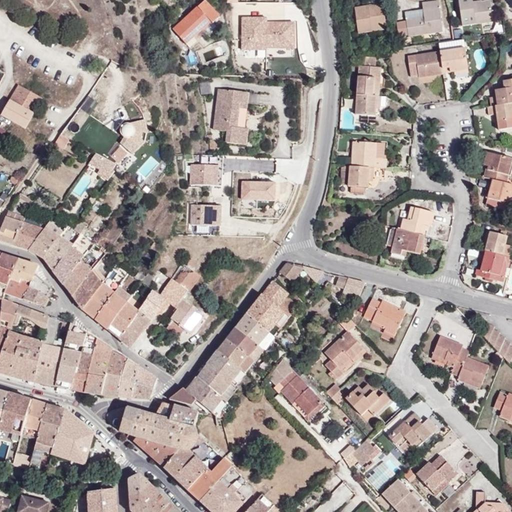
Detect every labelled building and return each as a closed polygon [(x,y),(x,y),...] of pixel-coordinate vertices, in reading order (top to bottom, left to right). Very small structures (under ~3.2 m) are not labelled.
[(185,42),(210,20),(213,23),(221,16),(207,0),(202,0),(172,28),(185,42)] [(470,0),(456,0),(460,25),(491,21),(487,0),(471,2),(470,0)] [(440,33),(436,1),(419,4),(419,11),(420,17),(404,20),(406,39),(440,33)] [(384,21),(382,2),(352,6),(356,33),(374,30),(373,23),(384,21)] [(403,14),(404,20),(420,17),(419,11),(403,14)] [(294,48),(294,24),(267,23),(267,18),(242,18),(242,50),(266,50),(267,48),(294,48)] [(385,28),(384,21),(373,23),(374,30),(385,28)] [(435,52),(460,48),(458,40),(434,44),(435,52)] [(463,71),(460,48),(435,52),(438,75),(449,73),(462,71),(463,71)] [(438,75),(435,52),(401,58),(402,67),(413,66),(415,79),(438,75)] [(371,68),(372,59),(363,58),(362,67),(371,68)] [(415,79),(413,66),(402,67),(404,81),(415,79)] [(371,96),(375,68),(371,68),(362,67),(354,67),(351,94),(354,94),(371,96)] [(467,102),(491,74),(484,69),(461,97),(467,102)] [(511,104),(511,78),(509,79),(509,82),(500,82),(501,91),(493,92),(493,98),(494,106),(509,105),(511,104)] [(35,111),(44,96),(21,83),(12,98),(35,111)] [(237,128),(240,109),(241,103),(249,104),(250,94),(221,91),(216,130),(230,132),(228,143),(247,146),(249,130),(237,128)] [(374,109),(375,96),(371,96),(354,94),(351,117),(354,117),(353,121),(367,123),(369,109),(374,109)] [(35,111),(12,98),(2,113),(26,127),(35,111)] [(510,122),(509,105),(494,106),(486,107),(485,107),(485,119),(490,119),(493,118),(493,125),(494,134),(511,133),(511,122),(510,122)] [(138,151),(147,136),(144,123),(135,118),(128,127),(129,128),(130,128),(131,129),(132,130),(133,131),(133,132),(133,134),(133,135),(133,136),(132,137),(131,138),(130,139),(129,139),(128,139),(127,140),(125,139),(124,139),(123,138),(122,137),(120,148),(138,151)] [(133,135),(133,134),(133,132),(133,131),(132,130),(131,129),(130,128),(129,128),(128,127),(127,128),(124,128),(122,131),(121,133),(122,137),(123,138),(124,139),(125,139),(127,140),(128,139),(129,139),(130,139),(131,138),(132,137),(133,136),(133,135)] [(65,150),(71,140),(69,138),(62,134),(54,144),(65,150)] [(224,149),(216,140),(212,140),(213,153),(229,153),(230,150),(224,150),(224,149)] [(379,162),(380,147),(350,145),(348,169),(368,170),(383,171),(383,162),(379,162)] [(116,165),(95,154),(90,162),(103,169),(104,167),(112,172),(116,165)] [(149,155),(136,174),(145,180),(158,161),(149,155)] [(507,179),(511,162),(483,155),(480,167),(484,169),(482,180),(485,181),(489,182),(501,185),(503,178),(507,179)] [(222,187),(224,157),(200,156),(199,166),(192,166),(191,186),(222,187)] [(82,198),(99,169),(89,163),(72,193),(82,198)] [(344,191),(346,169),(336,168),(334,190),(344,191)] [(367,189),(368,170),(348,169),(346,169),(344,191),(365,192),(365,189),(367,189)] [(16,184),(19,178),(11,176),(9,181),(16,184)] [(501,201),(505,186),(501,185),(489,182),(487,189),(483,188),(478,206),(506,214),(508,204),(501,201)] [(275,202),(276,184),(242,183),(242,201),(275,202)] [(33,201),(20,193),(18,197),(31,205),(33,201)] [(97,214),(102,206),(96,201),(90,210),(97,214)] [(223,227),(223,207),(195,207),(194,227),(223,227)] [(420,228),(424,215),(402,208),(397,222),(394,221),(391,231),(412,236),(413,231),(415,227),(420,228)] [(25,218),(8,210),(0,233),(0,240),(13,245),(25,218)] [(29,219),(25,218),(13,245),(30,249),(47,223),(42,219),(36,227),(28,225),(29,219)] [(82,220),(74,232),(79,236),(88,225),(82,220)] [(62,233),(47,223),(30,249),(45,258),(62,233)] [(66,227),(62,233),(45,258),(55,271),(73,246),(80,237),(79,236),(74,232),(66,227)] [(385,250),(391,231),(386,230),(380,249),(385,250)] [(412,258),(418,238),(391,231),(383,256),(392,258),(394,252),(402,254),(412,258)] [(503,247),(497,245),(499,236),(476,231),(472,250),(494,257),(500,259),(503,247)] [(146,267),(161,245),(155,241),(140,263),(146,267)] [(84,256),(73,246),(55,271),(65,284),(79,263),(84,256)] [(490,276),(494,257),(472,250),(469,262),(473,265),(471,271),(467,270),(466,276),(494,283),(495,278),(490,276)] [(171,262),(175,255),(169,251),(165,258),(171,262)] [(400,260),(402,254),(394,252),(392,258),(400,260)] [(4,299),(6,293),(12,278),(19,260),(2,255),(0,258),(0,299),(2,301),(4,299)] [(139,311),(151,321),(158,309),(167,314),(172,306),(180,311),(187,301),(204,278),(194,270),(200,262),(191,257),(162,296),(154,289),(145,303),(139,311)] [(495,278),(500,259),(494,257),(490,276),(495,278)] [(39,266),(19,260),(12,278),(30,288),(36,274),(39,266)] [(289,262),(281,271),(294,280),(304,268),(302,266),(289,262)] [(79,263),(65,284),(73,296),(92,271),(79,263)] [(321,270),(302,266),(304,268),(314,280),(321,270)] [(119,269),(111,272),(115,281),(123,278),(119,269)] [(92,271),(73,296),(83,309),(101,284),(92,271)] [(150,287),(155,277),(149,273),(143,282),(150,287)] [(53,289),(36,274),(30,288),(49,298),(53,289)] [(361,297),(366,282),(340,275),(336,289),(345,291),(343,297),(357,300),(358,296),(361,297)] [(136,289),(142,282),(134,276),(129,284),(136,289)] [(24,300),(30,288),(12,278),(6,293),(24,300)] [(247,315),(274,337),(299,306),(288,297),(291,292),(275,279),(247,315)] [(114,293),(101,284),(83,309),(96,319),(114,293)] [(119,287),(114,293),(96,319),(108,329),(127,303),(121,299),(126,293),(119,287)] [(43,307),(49,298),(30,288),(24,300),(43,307)] [(133,294),(127,303),(108,329),(120,338),(139,311),(145,303),(133,294)] [(0,343),(5,345),(9,333),(16,314),(18,307),(13,306),(10,301),(4,299),(2,301),(0,299),(0,343)] [(394,336),(405,312),(381,301),(380,303),(371,299),(364,313),(373,317),(371,322),(385,328),(383,332),(394,336)] [(187,301),(180,311),(175,320),(185,328),(195,335),(209,316),(187,301)] [(48,316),(18,307),(16,314),(41,322),(37,341),(9,333),(5,345),(0,362),(0,372),(17,377),(34,382),(48,316)] [(151,321),(139,311),(120,338),(131,348),(151,321)] [(353,323),(344,314),(337,321),(346,330),(353,323)] [(247,315),(237,329),(264,350),(274,337),(247,315)] [(57,387),(65,350),(53,348),(57,319),(48,316),(34,382),(47,385),(57,387)] [(185,328),(175,320),(168,328),(180,336),(185,328)] [(65,388),(73,390),(87,333),(70,323),(68,332),(65,350),(57,387),(65,388)] [(505,339),(505,337),(499,334),(500,332),(496,330),(496,327),(488,323),(483,335),(510,363),(511,357),(511,346),(511,345),(511,343),(505,339)] [(237,329),(227,340),(255,361),(264,350),(237,329)] [(354,339),(346,330),(343,332),(352,341),(354,339)] [(349,361),(361,348),(354,339),(352,341),(343,332),(322,352),(329,360),(323,366),(335,379),(341,373),(338,369),(347,359),(349,361)] [(79,391),(87,392),(92,362),(98,339),(87,333),(73,390),(79,391)] [(487,362),(464,353),(466,347),(459,345),(460,342),(437,334),(429,358),(452,366),(450,371),(457,373),(455,378),(479,386),(487,362)] [(92,362),(108,367),(111,353),(113,352),(113,349),(98,339),(92,362)] [(221,353),(245,374),(255,361),(227,340),(217,352),(221,353)] [(351,363),(364,350),(361,348),(349,361),(351,363)] [(119,397),(127,360),(113,352),(111,353),(108,367),(103,394),(119,397)] [(208,365),(234,388),(245,374),(221,353),(217,352),(208,365)] [(126,398),(132,398),(135,385),(138,367),(127,360),(119,397),(126,398)] [(103,394),(108,367),(92,362),(87,392),(96,393),(103,394)] [(271,380),(284,364),(282,362),(269,378),(271,380)] [(280,384),(291,371),(284,364),(271,380),(277,386),(280,384)] [(198,378),(226,402),(237,390),(234,388),(208,365),(198,378)] [(153,389),(156,379),(138,367),(135,385),(153,389)] [(321,401),(291,371),(280,384),(285,389),(282,393),(294,405),(297,402),(310,414),(321,401)] [(211,412),(217,418),(228,403),(226,402),(198,378),(186,391),(184,389),(168,400),(190,405),(196,400),(207,410),(205,412),(208,414),(211,412)] [(330,397),(337,390),(339,389),(334,384),(326,392),(330,397)] [(374,399),(370,395),(372,392),(374,391),(367,384),(362,389),(358,385),(344,398),(359,414),(365,409),(371,414),(387,399),(381,393),(377,397),(374,399)] [(150,399),(153,389),(135,385),(132,398),(150,399)] [(511,391),(508,389),(506,392),(499,389),(493,403),(500,406),(498,412),(510,417),(511,414),(511,391)] [(1,391),(0,390),(0,430),(11,393),(1,391)] [(335,402),(342,395),(337,390),(330,397),(335,402)] [(0,440),(19,447),(32,401),(21,397),(11,393),(0,430),(0,440)] [(33,443),(34,449),(48,406),(40,403),(32,401),(19,447),(17,452),(23,453),(27,441),(33,443)] [(309,421),(325,405),(321,401),(310,414),(297,402),(294,405),(293,406),(309,421)] [(156,415),(126,407),(124,416),(117,414),(115,425),(120,427),(119,431),(127,434),(183,449),(185,449),(197,443),(200,437),(202,437),(195,424),(198,412),(163,403),(159,409),(156,415)] [(53,454),(68,412),(58,409),(48,406),(34,449),(43,451),(53,454)] [(421,427),(416,422),(418,420),(421,417),(413,410),(387,435),(400,448),(407,441),(411,444),(415,448),(431,432),(423,425),(421,427)] [(103,441),(68,412),(53,454),(95,464),(103,441)] [(195,424),(202,437),(217,427),(217,418),(211,412),(208,414),(207,415),(198,412),(195,424)] [(164,467),(183,449),(127,434),(164,467)] [(183,449),(164,467),(189,489),(207,470),(211,473),(225,459),(202,437),(200,437),(197,443),(191,447),(185,449),(183,449)] [(373,460),(381,453),(379,451),(374,445),(373,446),(367,439),(351,453),(366,470),(375,462),(373,460)] [(403,452),(411,444),(407,441),(400,448),(403,452)] [(43,451),(34,449),(33,456),(30,471),(38,471),(43,451)] [(33,456),(17,452),(13,464),(30,471),(33,456)] [(388,454),(365,477),(378,490),(401,467),(388,454)] [(447,482),(456,472),(439,456),(430,464),(428,463),(415,475),(435,495),(448,483),(447,482)] [(334,461),(329,457),(324,462),(328,467),(334,461)] [(207,470),(189,489),(201,500),(233,468),(225,459),(211,473),(207,470)] [(233,468),(201,500),(213,511),(235,511),(244,502),(246,494),(244,492),(250,485),(233,468)] [(414,479),(412,477),(414,475),(409,470),(403,476),(410,483),(414,479)] [(138,474),(130,480),(133,501),(136,495),(150,482),(138,474)] [(86,481),(78,475),(76,484),(86,481)] [(427,511),(398,481),(383,495),(398,511),(427,511)] [(159,490),(150,482),(136,495),(146,506),(159,490)] [(349,486),(345,482),(341,487),(345,491),(349,486)] [(118,511),(116,488),(89,490),(90,511),(118,511)] [(152,511),(161,511),(170,503),(159,490),(146,506),(152,511)] [(495,511),(497,508),(486,507),(483,502),(483,492),(474,491),(474,506),(475,509),(472,511),(495,511)] [(265,493),(246,511),(287,511),(281,506),(280,508),(265,493)] [(136,495),(133,501),(133,510),(134,511),(139,511),(146,506),(136,495)] [(0,511),(9,511),(12,499),(0,496),(0,511)] [(47,511),(50,503),(22,496),(18,511),(47,511)] [(362,511),(368,506),(364,502),(353,511),(362,511)] [(179,511),(170,503),(161,511),(179,511)]
